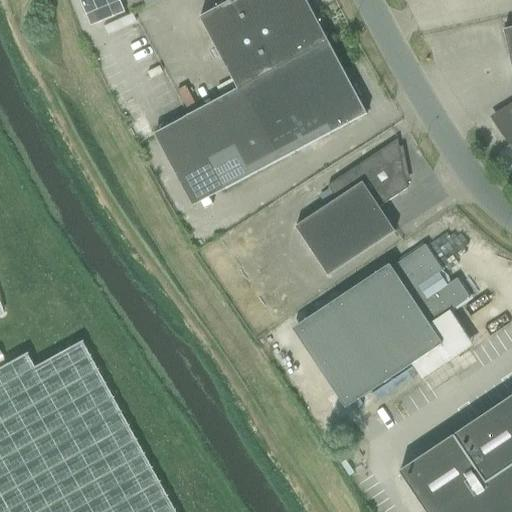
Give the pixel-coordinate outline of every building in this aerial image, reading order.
[(328,42),(305,0),(233,0),(199,18),(237,90),(184,118),(184,119),(238,91),(328,42)] [(511,28),(503,31),(511,71),(511,106),(493,119),(499,128),(504,135),(511,143),(511,144),(511,28)] [(367,115),(328,42),(238,91),(184,119),(223,191),(367,115)] [(401,159),(397,140),(327,187),(337,201),(296,228),(328,276),(395,232),(379,208),(407,190),(403,171),(399,174),(393,164),(401,159)] [(390,265),(317,313),(370,393),(411,366),(444,344),(431,325),(450,312),(470,299),(457,279),(447,286),(439,274),(443,271),(425,246),(392,268),(390,265)] [(171,511),(79,343),(31,368),(23,354),(0,367),(0,511),(171,511)] [(511,511),(511,397),(400,472),(426,511),(511,511)]
